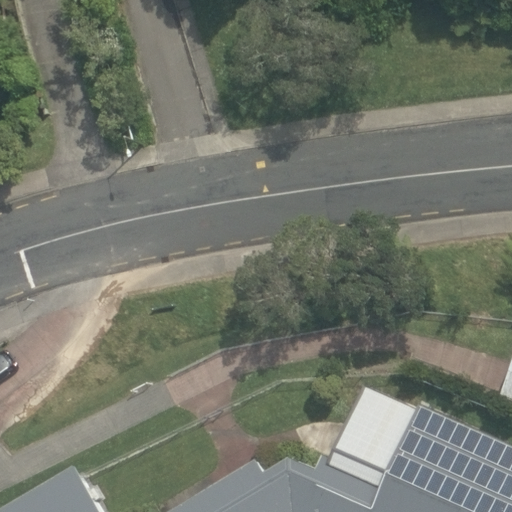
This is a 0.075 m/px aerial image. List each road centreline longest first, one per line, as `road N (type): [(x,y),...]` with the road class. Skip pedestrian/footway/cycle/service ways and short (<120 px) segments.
road 1 (residential): [(511,168),(198,204)]
road 2 (residential): [(198,204),(152,0)]
road 3 (residential): [(198,204),(0,257)]
